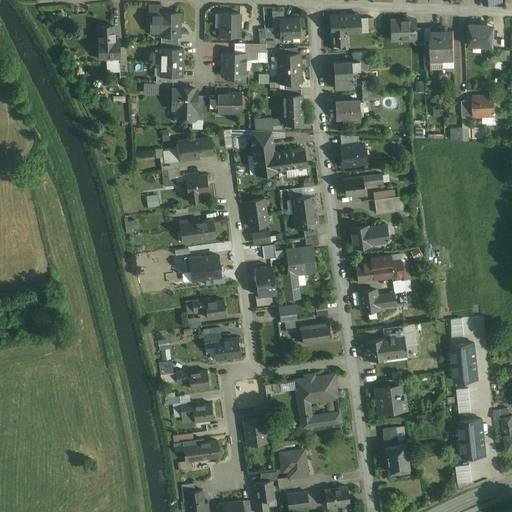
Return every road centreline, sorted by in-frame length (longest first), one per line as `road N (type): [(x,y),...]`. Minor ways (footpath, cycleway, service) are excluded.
road 1 (residential): [(313,4),(321,139),(352,361)]
road 2 (residential): [(224,177),(256,373)]
road 3 (residential): [(313,4),(511,14)]
road 4 (residential): [(352,361),(373,511)]
road 5 (residential): [(256,373),(232,376),(227,388),(234,451),(227,478)]
